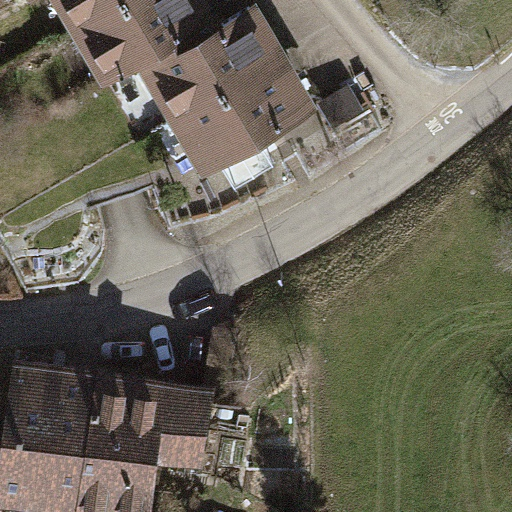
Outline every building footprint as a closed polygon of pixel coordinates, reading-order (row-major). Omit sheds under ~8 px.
[(49,0),(69,32),(120,0),(49,0)] [(214,0),(120,0),(69,32),(100,83),(133,63),(221,9),(214,0)] [(167,118),(282,47),(253,0),(235,0),(221,9),(133,63),(167,118)] [(282,47),(167,118),(198,169),(314,98),(282,47)] [(0,498),(69,509),(91,363),(10,351),(0,414),(0,498)] [(91,363),(69,509),(68,511),(145,511),(154,460),(199,467),(212,382),(91,363)]
